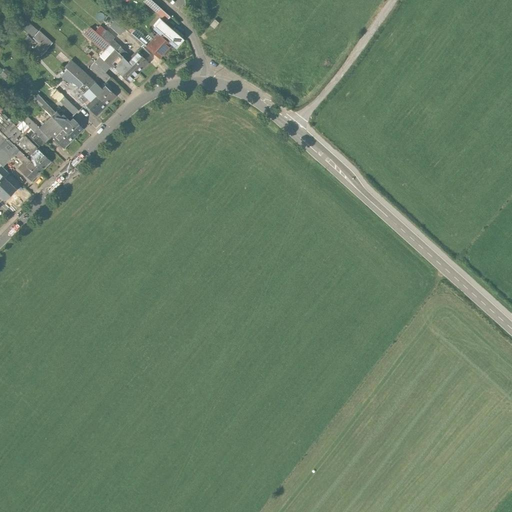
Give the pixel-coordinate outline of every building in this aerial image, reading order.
[(169,17),(150,0),(144,0),(143,2),(165,21),(169,17)] [(172,30),(159,19),(153,26),(163,35),(161,36),(167,41),(168,39),(177,46),(183,39),(181,38),(183,36),(174,28),(172,30)] [(125,29),(115,21),(109,27),(119,35),(125,29)] [(32,36),(37,31),(27,23),(23,28),(32,36)] [(108,44),(100,37),(90,28),(84,35),(102,51),(108,44)] [(158,33),(150,41),(135,28),(131,34),(158,58),(159,57),(171,45),(167,41),(161,36),(158,33)] [(51,43),(38,31),(32,38),(38,43),(45,50),(51,43)] [(120,47),(112,40),(114,38),(106,31),(100,37),(108,44),(114,49),(116,50),(120,47)] [(33,41),(28,36),(24,40),(30,45),(33,41)] [(45,50),(38,43),(32,48),(40,56),(46,50),(45,50)] [(125,51),(120,47),(116,50),(121,55),(125,51)] [(121,55),(116,50),(114,49),(104,60),(110,67),(112,69),(114,67),(118,72),(117,72),(128,82),(138,73),(126,61),(121,55)] [(130,57),(125,51),(121,55),(126,61),(130,57)] [(147,63),(136,51),(130,57),(126,61),(138,73),(147,63)] [(104,60),(100,57),(95,62),(97,65),(105,72),(110,67),(104,60)] [(93,82),(70,60),(65,66),(68,69),(83,84),(84,85),(88,88),(93,82)] [(105,72),(97,65),(95,62),(90,67),(105,82),(110,77),(105,72)] [(83,84),(68,69),(62,76),(69,83),(71,81),(79,88),(83,84)] [(10,75),(5,70),(0,74),(5,80),(10,75)] [(99,87),(93,82),(88,88),(93,93),(99,87)] [(76,100),(60,84),(55,89),(58,91),(77,110),(84,103),(78,98),(76,100)] [(84,85),(83,84),(79,88),(83,92),(89,98),(93,93),(88,88),(84,85)] [(115,95),(103,84),(99,87),(93,93),(105,105),(115,95)] [(55,112),(42,100),(46,95),(41,90),(33,99),(51,116),(55,112)] [(77,110),(58,91),(53,96),(73,114),(77,110)] [(105,105),(93,93),(89,98),(83,92),(78,98),(84,103),(95,115),(105,105)] [(15,126),(0,111),(0,131),(13,144),(23,135),(25,133),(17,125),(15,126)] [(59,117),(55,112),(51,116),(62,128),(66,123),(65,122),(59,117)] [(45,144),(49,139),(48,138),(38,128),(39,128),(26,116),(22,120),(45,144)] [(62,128),(51,116),(39,128),(38,128),(48,138),(50,136),(63,148),(73,138),(62,128)] [(83,128),(72,118),(66,123),(62,128),(73,138),(83,128)] [(40,148),(45,144),(22,120),(17,125),(25,133),(40,148)] [(0,165),(2,167),(14,154),(14,153),(18,149),(13,144),(0,131),(0,165)] [(37,148),(23,135),(13,144),(18,149),(27,158),(37,148)] [(50,161),(37,148),(27,158),(40,171),(50,161)] [(27,158),(18,149),(14,153),(14,154),(23,162),(17,168),(30,181),(40,171),(27,158)] [(0,201),(6,208),(20,194),(7,182),(0,189),(0,188),(0,201)]
